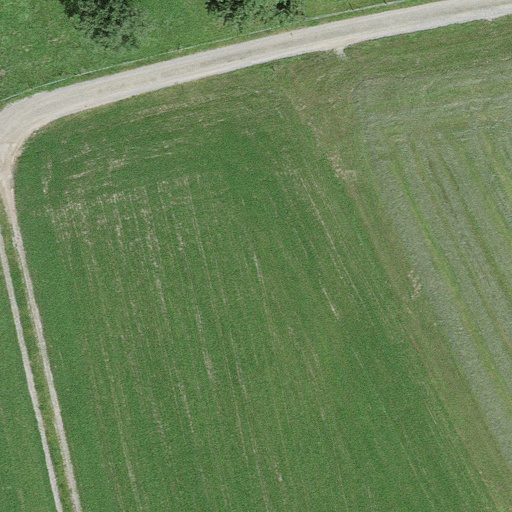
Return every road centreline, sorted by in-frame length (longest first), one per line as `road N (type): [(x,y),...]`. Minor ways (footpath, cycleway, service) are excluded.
road 1 (track): [(0,121),(312,35),(511,0)]
road 2 (track): [(0,172),(69,511)]
